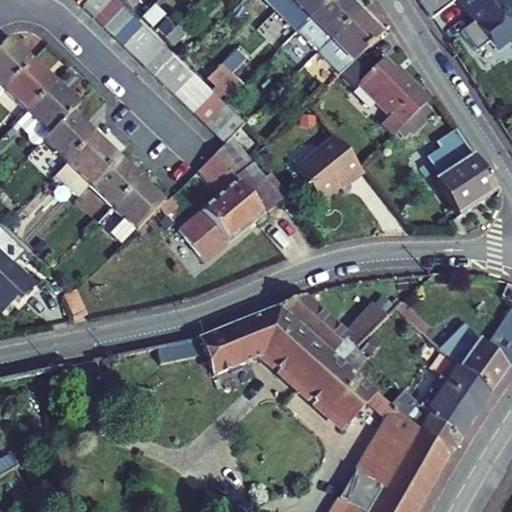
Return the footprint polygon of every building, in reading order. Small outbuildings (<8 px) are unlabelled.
[(93,19),(111,0),(91,0),(83,10),(93,19)] [(122,9),(112,0),(111,0),(93,19),(103,29),(122,9)] [(288,0),(281,7),(302,28),(331,0),(288,0)] [(331,0),(302,28),(297,33),(318,55),(360,15),(345,0),(331,0)] [(423,0),(420,3),(431,20),(455,0),(423,0)] [(455,0),(431,20),(444,40),(454,32),(471,19),(494,0),(455,0)] [(511,0),(494,0),(471,19),(487,41),(472,53),(488,74),(501,64),(507,72),(511,67),(511,0)] [(113,39),(132,19),(122,9),(103,29),(113,39)] [(318,55),(317,56),(338,78),(381,36),(360,15),(318,55)] [(142,29),(136,23),(132,19),(113,39),(123,48),(142,29)] [(181,24),(165,40),(173,48),(189,32),(181,24)] [(134,58),(152,38),(142,29),(123,48),(134,58)] [(162,48),(158,44),(152,38),(134,58),(143,68),(162,48)] [(0,48),(0,95),(3,92),(30,63),(7,41),(0,48)] [(154,77),(172,58),(162,48),(143,68),(154,77)] [(206,81),(227,102),(242,87),(231,76),(245,62),(235,52),(206,81)] [(183,67),(180,65),(172,58),(154,77),(164,87),(183,67)] [(388,119),(381,126),(392,138),(429,102),(405,77),(403,80),(394,71),(384,60),(356,87),(388,119)] [(3,92),(26,115),(54,85),(30,63),(3,92)] [(174,97),(193,77),(183,67),(164,87),(174,97)] [(405,77),(397,68),(394,71),(403,80),(405,77)] [(203,87),(201,86),(193,77),(174,97),(184,106),(203,87)] [(70,115),(77,107),(54,85),(26,115),(49,136),(70,115)] [(250,85),(235,100),(240,105),(256,91),(250,85)] [(194,116),(213,96),(203,87),(184,106),(194,116)] [(223,106),(213,96),(194,116),(204,126),(223,106)] [(215,136),(233,116),(223,106),(204,126),(215,136)] [(39,148),(42,144),(49,136),(26,115),(16,125),(28,137),(28,144),(32,148),(39,148)] [(66,166),(93,137),(70,115),(49,136),(42,144),(66,166)] [(215,136),(225,146),(231,140),(244,126),(233,116),(215,136)] [(457,219),(496,194),(456,132),(436,145),(440,151),(427,159),(440,179),(433,183),(457,219)] [(89,188),(116,159),(93,137),(66,166),(89,188)] [(214,156),(234,180),(250,163),(231,140),(225,146),(214,156)] [(294,172),(319,203),(337,189),(346,181),(349,184),(350,185),(362,175),(359,171),(334,140),(294,172)] [(214,156),(198,172),(223,196),(177,233),(204,266),(282,203),(250,163),(234,180),(214,156)] [(89,188),(112,211),(113,210),(139,181),(116,159),(89,188)] [(159,209),(163,204),(139,181),(113,210),(112,211),(125,222),(136,233),(159,209)] [(340,192),(349,184),(346,181),(337,189),(340,192)] [(112,211),(89,188),(78,200),(102,221),(112,211)] [(166,218),(177,209),(169,200),(159,209),(166,218)] [(125,222),(111,236),(122,247),(136,233),(125,222)] [(0,252),(0,311),(2,314),(15,299),(19,302),(35,286),(17,270),(16,271),(6,262),(8,260),(0,252)] [(63,299),(72,319),(85,313),(76,292),(63,299)] [(371,305),(342,336),(302,300),(302,299),(278,309),(340,364),(354,351),(386,319),(371,305)] [(401,304),(395,309),(394,310),(423,336),(428,330),(401,304)] [(355,473),(354,475),(380,490),(367,511),(358,511),(344,504),(339,511),(418,511),(448,460),(414,430),(401,418),(351,374),(340,364),(278,309),(199,340),(202,348),(214,378),(262,358),(341,429),(344,429),(347,428),(368,405),(386,421),(380,431),(355,473)] [(489,344),(497,352),(492,356),(464,327),(439,351),(451,362),(457,368),(490,398),(507,372),(511,365),(511,363),(511,309),(493,338),(489,344)] [(195,342),(156,349),(159,368),(198,359),(196,349),(195,342)] [(351,374),(365,360),(354,351),(340,364),(351,374)] [(451,362),(440,379),(445,385),(457,368),(451,362)] [(419,409),(425,414),(459,444),(490,398),(457,368),(445,385),(440,379),(419,409)] [(402,393),(395,387),(390,393),(397,399),(402,393)] [(414,430),(448,460),(459,444),(425,414),(419,409),(402,393),(397,399),(394,401),(405,411),(401,418),(414,430)] [(14,473),(15,473),(6,457),(0,460),(0,480),(4,478),(14,473)] [(4,478),(11,492),(21,487),(14,473),(4,478)] [(339,500),(344,504),(358,511),(367,511),(380,490),(354,475),(339,500)]
